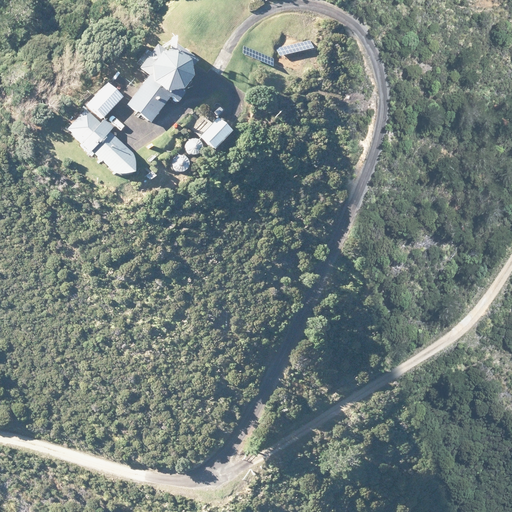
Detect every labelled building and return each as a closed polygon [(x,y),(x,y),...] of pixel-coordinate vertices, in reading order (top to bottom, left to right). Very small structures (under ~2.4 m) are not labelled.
[(147,76),(124,106),(149,125),(171,97),(177,102),(191,83),(189,69),(196,61),(173,43),(165,53),(156,46),(138,69),(147,76)] [(87,104),(101,117),(121,96),(106,83),(87,104)] [(83,110),(66,129),(81,143),(79,145),(89,154),(90,152),(114,174),(120,175),(134,175),(134,162),(131,154),(108,133),(111,129),(103,121),(100,125),(83,110)] [(216,119),(199,138),(213,151),(230,132),(216,119)] [(184,148),(185,151),(187,153),(189,154),(192,155),(194,155),(197,154),(199,153),(200,150),(201,148),(201,145),(200,143),(198,141),(196,139),(193,139),(190,139),(187,141),(186,143),(185,145),(184,148)] [(171,165),(172,167),(173,169),(175,171),(178,172),(181,172),(183,171),(185,169),(187,167),(187,164),(187,162),(186,159),(184,157),(182,156),(179,155),(176,156),(174,157),(172,159),(171,162),(171,165)]
